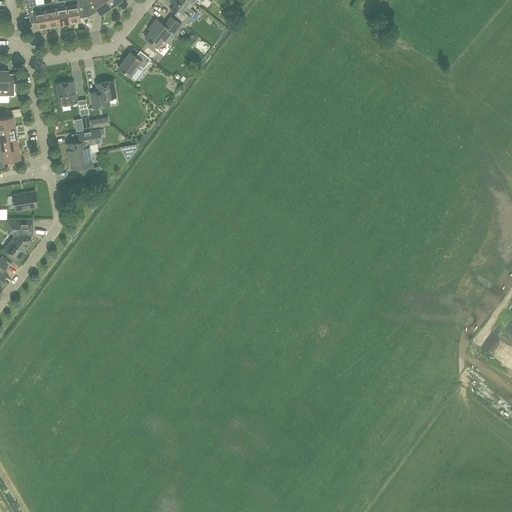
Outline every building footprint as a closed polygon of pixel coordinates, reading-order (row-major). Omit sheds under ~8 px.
[(49,27),(44,3),(37,5),(35,0),(26,0),(29,15),(35,14),(38,29),(49,27)] [(59,25),(54,0),(50,0),(51,2),(44,3),(49,27),(59,25)] [(70,23),(65,0),(64,0),(59,1),(58,0),(54,0),(59,25),(70,23)] [(78,7),(85,6),(82,0),(65,0),(70,23),(81,21),(78,7)] [(112,7),(107,0),(82,0),(85,6),(86,8),(94,3),(101,14),(112,7)] [(195,11),(190,7),(194,2),(191,0),(170,0),(170,1),(175,4),(171,10),(189,24),(193,18),(191,16),(195,11)] [(158,47),(169,34),(173,37),(182,25),(172,16),(165,25),(157,18),(149,28),(151,30),(145,37),(158,47)] [(130,76),(140,65),(144,68),(151,59),(140,50),(136,56),(131,52),(118,67),(130,76)] [(9,70),(0,70),(0,88),(2,88),(2,92),(8,92),(9,96),(15,96),(15,84),(9,84),(9,70)] [(116,97),(113,80),(97,83),(98,91),(91,92),(94,108),(110,105),(109,99),(116,97)] [(74,81),(57,84),(61,105),(77,102),(74,81)] [(84,129),(90,128),(88,114),(82,115),(84,129)] [(0,118),(0,129),(15,127),(14,116),(0,118)] [(0,140),(17,137),(15,127),(0,129),(0,140)] [(101,129),(96,130),(78,133),(80,141),(67,143),(70,156),(90,152),(89,145),(103,142),(101,129)] [(0,151),(19,147),(17,137),(0,140),(0,151)] [(21,159),(19,147),(0,151),(0,168),(5,167),(4,162),(21,159)] [(93,167),(90,152),(70,156),(72,169),(86,166),(87,175),(101,172),(100,166),(93,167)] [(14,195),(17,211),(37,207),(36,201),(37,201),(35,191),(14,195)] [(33,233),(33,224),(33,222),(9,223),(9,233),(15,233),(15,236),(5,250),(18,259),(32,241),(28,239),(28,233),(33,233)]
